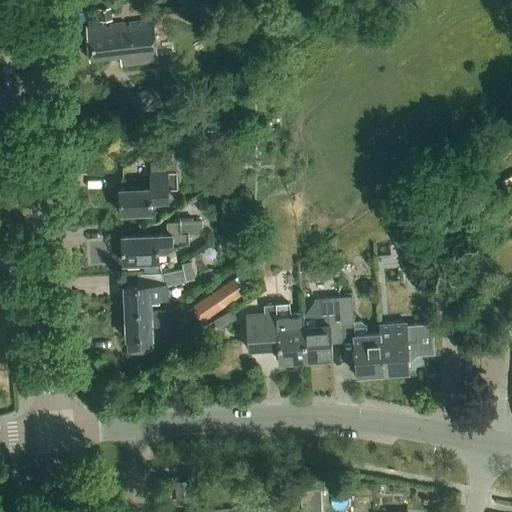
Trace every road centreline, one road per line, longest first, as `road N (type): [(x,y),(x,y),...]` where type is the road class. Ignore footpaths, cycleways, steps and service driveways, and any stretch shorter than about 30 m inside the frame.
road 1 (unclassified): [(52,432),(44,0)]
road 2 (unclassified): [(435,433),(314,416),(134,429)]
road 3 (residential): [(438,287),(451,342),(435,433)]
